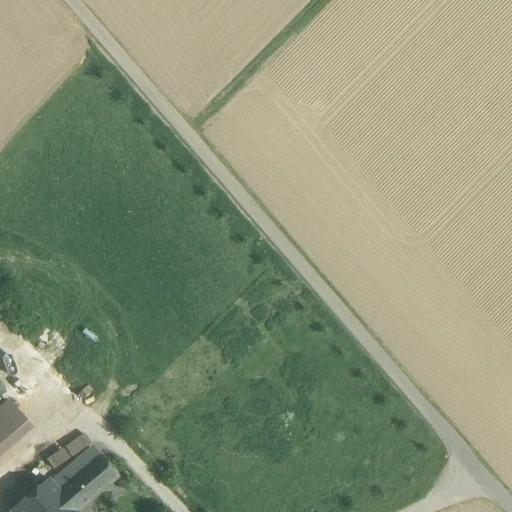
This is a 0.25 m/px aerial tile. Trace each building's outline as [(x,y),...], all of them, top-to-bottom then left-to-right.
[(0,147),(0,181),(22,158),(4,142),(0,147)] [(0,386),(10,378),(0,366),(0,386)] [(0,456),(29,432),(5,405),(0,410),(0,456)] [(39,459),(45,469),(85,443),(79,433),(39,459)] [(91,450),(52,484),(73,509),(75,511),(116,478),(91,450)] [(48,480),(10,511),(68,511),(73,509),(52,484),(48,480)]
